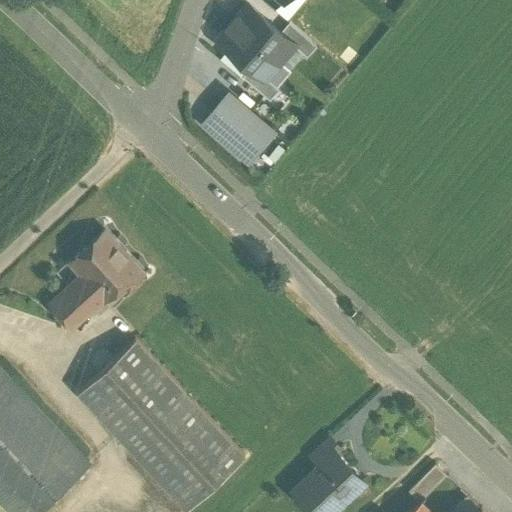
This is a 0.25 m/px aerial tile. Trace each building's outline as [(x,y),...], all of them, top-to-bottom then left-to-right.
[(262,0),(275,10),(282,0),(262,0)] [(280,32),(248,5),(233,22),(279,61),(293,45),(294,43),(280,32)] [(279,61),(233,22),(218,40),(250,67),(264,79),(265,78),(279,61)] [(316,45),(289,22),(280,32),(294,43),(293,45),(307,56),(316,45)] [(264,79),(250,67),(242,77),(270,100),(279,89),(265,78),(264,79)] [(273,130),(229,94),(203,124),(247,161),(273,130)] [(101,230),(67,262),(78,274),(64,287),(87,311),(99,299),(101,300),(120,282),(124,287),(140,272),(101,230)] [(64,287),(47,303),(69,327),(87,311),(64,287)] [(245,455),(135,338),(77,393),(186,510),(245,455)] [(37,511),(89,464),(6,376),(0,381),(0,500),(10,511),(37,511)] [(329,436),(310,454),(319,463),(335,448),(337,449),(340,447),(329,436)] [(319,463),(292,488),(314,511),(326,511),(363,478),(337,449),(335,448),(319,463)] [(435,463),(408,490),(419,501),(421,499),(422,500),(446,474),(435,463)] [(468,495),(453,510),(455,511),(475,511),(480,507),(468,495)] [(434,511),(422,500),(421,499),(419,501),(408,511),(434,511)]
